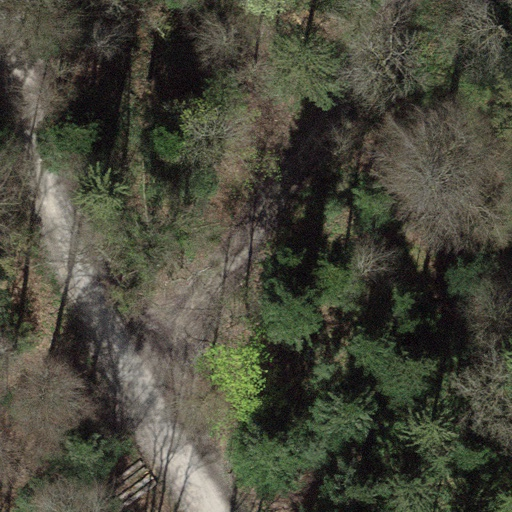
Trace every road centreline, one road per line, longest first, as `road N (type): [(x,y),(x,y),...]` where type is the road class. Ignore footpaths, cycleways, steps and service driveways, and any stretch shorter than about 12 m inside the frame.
road 1 (unclassified): [(34,0),(160,371),(252,511)]
road 2 (track): [(160,371),(402,0)]
